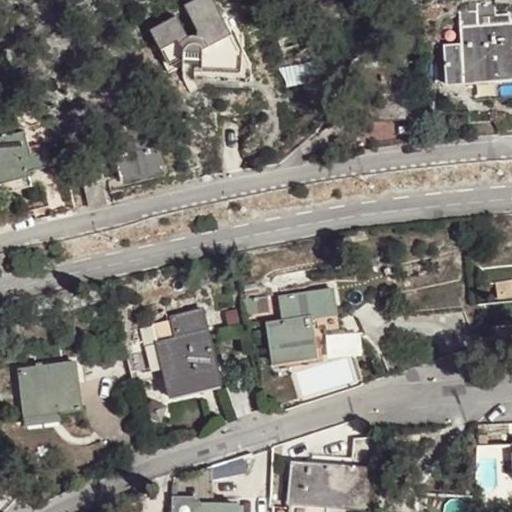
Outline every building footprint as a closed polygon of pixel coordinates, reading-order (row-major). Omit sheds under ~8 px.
[(229,15),(221,0),(185,0),(198,26),(196,31),(189,27),(181,12),(153,25),(171,62),(189,54),(205,55),(206,65),(224,66),(242,68),(244,49),(233,27),(228,28),(223,18),(229,15)] [(452,44),(444,51),(446,84),(511,79),(511,59),(509,21),(473,24),(471,26),(468,29),(460,36),(461,43),(452,44)] [(355,117),(392,115),(404,99),(403,65),(352,70),(355,117)] [(404,99),(392,115),(405,115),(404,99)] [(150,123),(112,131),(123,179),(142,174),(161,169),(150,123)] [(25,136),(0,141),(0,183),(47,173),(44,154),(30,158),(25,136)] [(86,209),(105,204),(98,175),(79,180),(86,209)] [(71,213),(64,184),(40,190),(43,204),(47,219),(71,213)] [(332,288),(279,297),(281,310),(286,309),(288,321),(267,325),(274,362),(313,355),(307,318),(313,316),(316,329),(321,328),(322,332),(338,330),(335,311),(337,311),(332,288)] [(382,296),(356,307),(364,330),(393,313),(382,296)] [(176,339),(207,331),(200,308),(185,312),(170,316),(176,339)] [(209,382),(217,370),(207,331),(176,339),(157,345),(169,390),(209,382)] [(19,370),(24,410),(57,406),(57,413),(82,411),(76,364),(19,370)] [(217,370),(209,382),(218,378),(217,370)] [(57,406),(24,410),(24,416),(57,413),(57,406)] [(371,472),(373,441),(352,437),(346,467),(371,472)] [(337,505),(346,467),(289,455),(280,494),(337,505)]
